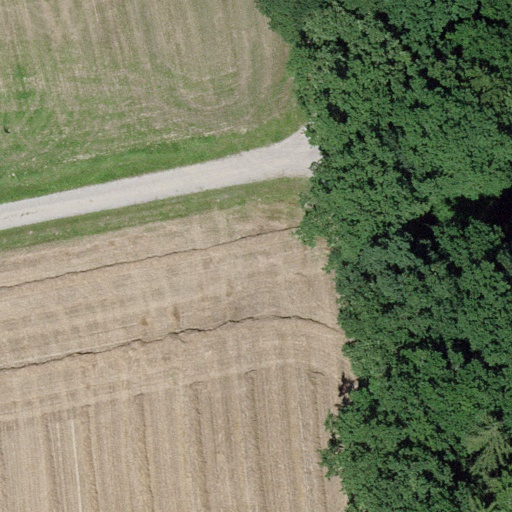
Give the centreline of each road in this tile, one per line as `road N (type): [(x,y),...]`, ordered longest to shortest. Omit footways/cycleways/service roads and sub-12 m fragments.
road 1 (track): [(405,511),(366,147),(339,0)]
road 2 (track): [(366,147),(0,218)]
